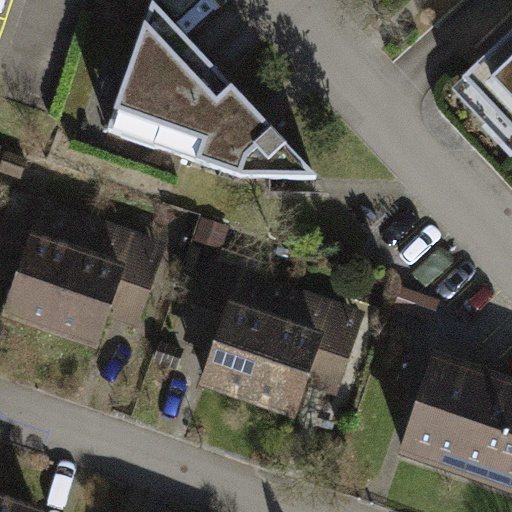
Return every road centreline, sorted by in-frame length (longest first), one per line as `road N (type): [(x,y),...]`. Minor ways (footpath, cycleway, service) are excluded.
road 1 (residential): [(271,0),(511,255)]
road 2 (residential): [(0,407),(304,511)]
